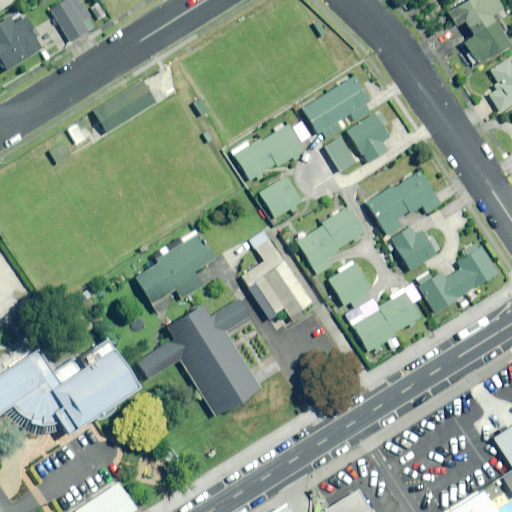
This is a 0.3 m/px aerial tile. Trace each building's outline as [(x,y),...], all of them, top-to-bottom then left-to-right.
[(83,0),(70,0),(70,1),(51,11),(70,43),(88,32),(83,24),(94,17),(83,0)] [(507,14),(498,0),(468,0),(449,13),(457,26),(465,21),(474,36),(464,43),(478,65),(511,44),(496,21),(507,14)] [(44,49),(26,19),(15,25),(11,18),(0,24),(0,66),(4,73),(44,49)] [(330,33),(322,21),(314,26),(322,38),(330,33)] [(490,95),(494,102),(500,112),(511,104),(511,61),(511,63),(509,60),(498,67),(491,71),(499,84),(494,87),(496,91),(490,95)] [(357,76),(352,79),(303,110),(318,134),(322,132),(327,140),(342,130),(338,122),(351,114),(355,121),(372,110),(368,103),(373,100),(357,76)] [(157,104),(143,82),(94,112),(108,134),(157,104)] [(210,111),(203,99),(195,104),(203,116),(210,111)] [(391,136),(376,113),(347,132),(368,164),(389,151),(383,142),(391,136)] [(278,166),(293,158),(295,162),(301,158),(298,154),(305,151),(287,121),(233,153),(250,180),(257,176),(259,180),(264,177),(262,173),(277,164),(278,166)] [(86,139),(78,125),(68,130),(77,144),(86,139)] [(212,128),(203,133),(208,143),(217,139),(212,128)] [(357,162),(343,138),(326,148),(341,172),(357,162)] [(72,157),(65,144),(51,152),(58,165),(72,157)] [(398,219),(409,212),(411,215),(424,208),(427,213),(442,205),(422,171),(368,204),(387,236),(402,227),(398,219)] [(303,201),(288,176),(260,194),(275,219),(303,201)] [(338,249),(353,240),(355,243),(361,239),(359,236),(365,233),(350,207),(322,223),(324,226),(298,242),(317,275),(332,266),(328,259),(340,252),(338,249)] [(419,234),(414,225),(391,240),(411,272),(443,252),(428,229),(419,234)] [(314,304),(265,230),(249,240),(264,262),(242,276),(270,319),(285,309),(291,318),(314,304)] [(218,259),(201,233),(157,260),(160,265),(138,278),(153,302),(176,287),(182,298),(203,285),(195,273),(218,259)] [(499,273),(480,242),(465,251),(468,257),(457,264),(461,270),(447,279),(443,273),(432,279),(429,275),(416,283),(435,313),(499,273)] [(371,289),(356,264),(329,281),(344,306),(351,302),(355,309),(369,301),(365,293),(371,289)] [(421,317),(406,292),(379,308),(380,310),(366,318),(359,307),(346,315),(368,352),(387,341),(392,349),(399,345),(393,334),(421,317)] [(212,316),(204,304),(166,327),(174,340),(138,362),(148,378),(180,357),(216,414),(260,387),(225,331),(250,316),(239,299),(212,316)] [(38,351),(0,376),(0,416),(4,413),(13,407),(17,411),(23,416),(28,420),(32,421),(39,423),(46,423),(53,423),(60,421),(65,428),(69,434),(140,387),(109,341),(85,356),(91,365),(81,371),(74,360),(54,374),(38,351)] [(13,407),(4,413),(9,419),(14,423),(21,428),(28,432),(36,434),(45,434),(53,433),(60,431),(65,428),(60,421),(53,423),(46,423),(39,423),(32,421),(28,420),(23,416),(17,411),(13,407)] [(511,425),(493,439),(511,467),(511,425)] [(511,490),(511,474),(502,480),(509,492),(511,490)] [(131,511),(136,509),(118,482),(75,510),(76,511),(131,511)] [(372,511),(359,491),(326,511),(372,511)] [(498,511),(485,491),(451,511),(498,511)]
